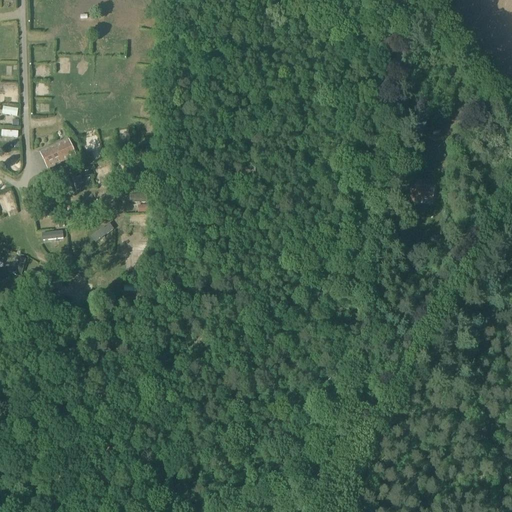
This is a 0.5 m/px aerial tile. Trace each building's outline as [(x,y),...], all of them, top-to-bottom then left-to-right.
[(38,8),(47,18),(51,15),(42,4),(38,8)] [(42,18),(37,21),(46,33),(50,30),(42,18)] [(19,39),(19,31),(5,31),(5,40),(19,39)] [(20,59),(20,47),(9,48),(9,60),(20,59)] [(21,78),(20,70),(10,70),(11,78),(21,78)] [(39,71),(40,83),(51,82),(50,70),(39,71)] [(7,96),(22,96),(22,88),(6,88),(7,96)] [(50,99),(50,90),(39,91),(39,100),(50,99)] [(149,142),(158,141),(158,131),(149,131),(149,142)] [(47,170),(75,156),(67,140),(39,153),(47,170)] [(27,167),(26,158),(8,159),(8,168),(27,167)] [(103,172),(104,177),(114,175),(112,169),(103,172)] [(432,201),(434,189),(420,187),(420,183),(410,182),(408,201),(418,203),(418,199),(424,200),(423,201),(426,201),(426,200),(432,201)] [(15,211),(21,209),(18,202),(12,204),(15,211)] [(2,205),(6,222),(12,220),(7,204),(2,205)] [(56,226),(58,231),(62,230),(61,224),(65,223),(63,216),(48,220),(49,228),(56,226)] [(98,230),(105,226),(102,220),(95,224),(98,230)] [(136,225),(136,233),(149,233),(149,225),(136,225)] [(99,257),(110,257),(110,245),(100,245),(99,257)] [(6,267),(4,274),(11,276),(13,269),(6,267)] [(136,304),(145,309),(149,302),(140,297),(136,304)]
